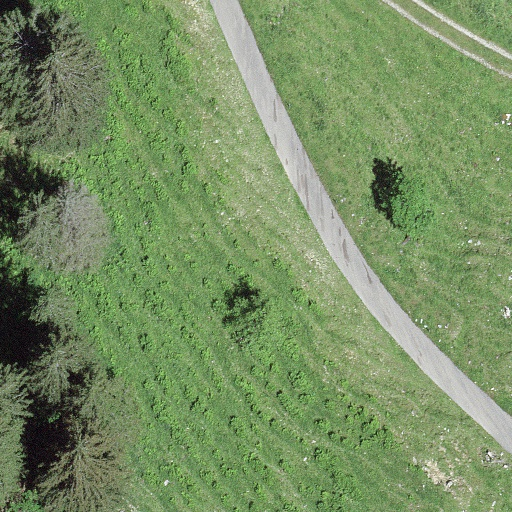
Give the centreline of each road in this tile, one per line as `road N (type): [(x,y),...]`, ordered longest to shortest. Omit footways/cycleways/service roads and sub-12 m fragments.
road 1 (unclassified): [(229,0),(290,147),(379,303),(511,436)]
road 2 (track): [(403,0),(511,67)]
